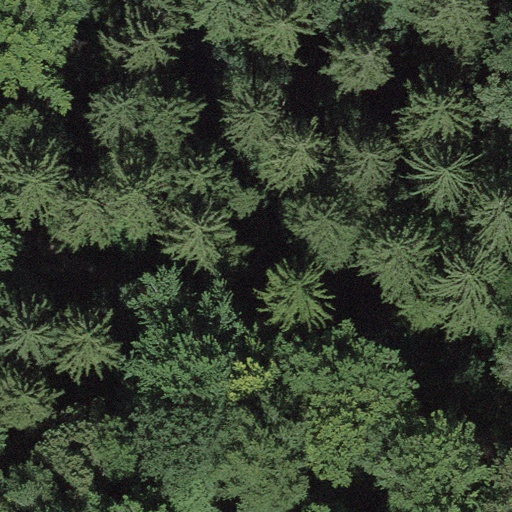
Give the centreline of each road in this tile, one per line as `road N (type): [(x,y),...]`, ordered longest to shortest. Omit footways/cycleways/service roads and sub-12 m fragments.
road 1 (track): [(0,237),(464,448),(511,454)]
road 2 (track): [(0,503),(217,336)]
